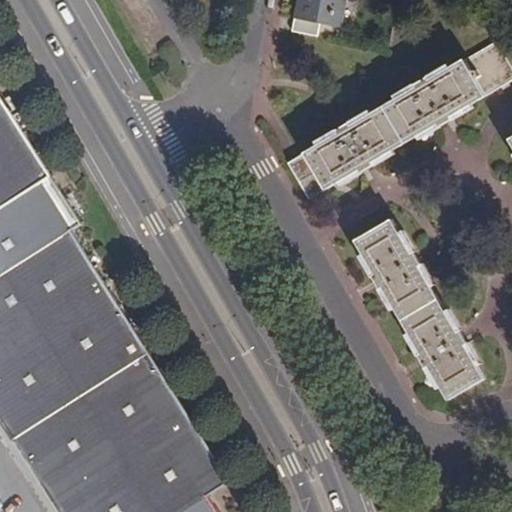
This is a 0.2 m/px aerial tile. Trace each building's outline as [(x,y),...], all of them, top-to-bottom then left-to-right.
[(298,0),(292,32),(319,36),(321,24),(341,28),(347,0),(298,0)] [(511,68),(496,42),(465,60),(486,96),(511,80),(511,68)] [(417,89),(384,107),(406,144),(437,124),(440,127),(452,120),(451,117),(486,96),(465,60),(430,80),(428,78),(415,85),(417,89)] [(0,95),(0,206),(52,173),(0,95)] [(339,135),(306,154),(328,190),(360,170),(362,173),(374,167),(373,162),(406,144),(384,107),(352,127),(350,124),(338,131),(339,135)] [(328,190),(306,154),(289,164),(311,200),(328,190)] [(82,222),(52,173),(0,206),(0,274),(73,228),(82,222)] [(384,288),(402,319),(437,299),(420,267),(422,265),(415,252),(412,254),(393,221),(357,242),(376,276),(373,278),(380,289),(384,288)] [(73,228),(0,274),(0,423),(10,440),(150,350),(73,228)] [(437,299),(402,319),(423,354),(420,356),(426,367),(430,367),(449,400),(484,379),(464,346),(468,343),(461,330),(457,333),(437,299)] [(220,461),(150,350),(10,440),(55,511),(180,511),(205,496),(220,461)] [(231,479),(220,461),(205,496),(231,479)] [(215,511),(205,496),(180,511),(215,511)]
